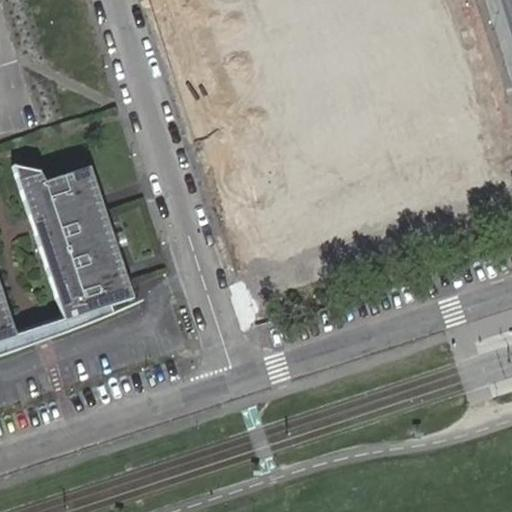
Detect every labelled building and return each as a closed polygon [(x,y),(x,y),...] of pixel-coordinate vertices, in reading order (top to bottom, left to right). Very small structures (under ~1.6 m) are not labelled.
[(151,0),(236,263),(293,245),(283,214),(268,168),(453,109),(468,155),(478,186),(511,175),(511,114),(475,0),(151,0)] [(293,245),(478,186),(468,155),(283,214),(293,245)] [(15,163),(68,315),(70,322),(114,308),(142,299),(96,169),(70,177),(74,188),(55,193),(51,182),(48,172),(15,163)] [(70,177),(51,182),(55,193),(74,188),(70,177)] [(0,342),(16,337),(14,332),(0,290),(0,342)] [(68,315),(14,332),(16,337),(0,342),(0,360),(53,340),(116,315),(114,308),(70,322),(68,315)]
